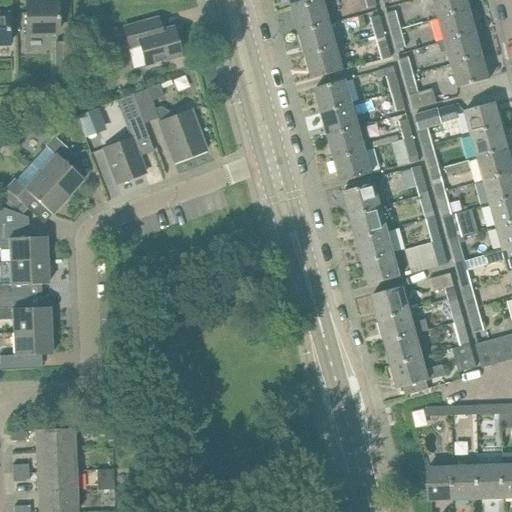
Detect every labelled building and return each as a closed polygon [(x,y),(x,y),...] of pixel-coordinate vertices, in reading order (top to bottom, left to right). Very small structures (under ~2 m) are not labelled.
[(25,0),(26,16),(27,33),(58,32),(57,22),(57,2),(41,2),(40,0),(25,0)] [(290,0),(293,8),(322,0),(290,0)] [(322,0),(293,8),(300,31),(331,23),(324,0),(322,0)] [(434,0),(439,18),(470,9),(467,0),(434,0)] [(439,18),(446,41),(477,32),(470,9),(439,18)] [(387,13),(392,31),(401,28),(396,11),(387,13)] [(0,45),(9,45),(8,33),(8,13),(0,13),(0,45)] [(370,18),(375,34),(379,33),(380,36),(385,35),(379,15),(370,18)] [(124,27),(129,47),(138,44),(144,65),(161,61),(181,56),(173,28),(161,31),(158,18),(124,27)] [(300,31),(306,55),(337,46),(331,23),(300,31)] [(392,31),(397,49),(406,47),(401,28),(392,31)] [(103,32),(106,44),(120,40),(117,29),(103,32)] [(448,51),(452,64),(483,56),(477,32),(446,41),(440,43),(442,52),(448,51)] [(375,34),(380,54),(382,60),(391,57),(385,35),(380,36),(379,33),(375,34)] [(57,73),(70,72),(69,43),(56,43),(57,73)] [(306,55),(313,78),(343,70),(337,46),(306,55)] [(399,59),(405,77),(414,75),(408,56),(399,59)] [(483,56),(452,64),(458,88),(489,79),(483,56)] [(386,75),(391,91),(395,90),(396,93),(401,92),(395,73),(393,66),(375,72),(377,78),(386,75)] [(405,77),(414,109),(436,103),(432,88),(418,92),(414,75),(405,77)] [(173,84),(175,89),(190,84),(187,78),(173,84)] [(315,88),(322,112),(353,103),(347,79),(315,88)] [(163,96),(159,84),(147,88),(132,94),(143,123),(157,118),(159,122),(158,122),(173,163),(206,150),(199,132),(197,133),(194,126),(197,125),(191,110),(172,117),(171,113),(160,106),(155,109),(152,100),(163,96)] [(391,91),(396,111),(405,109),(401,92),(396,93),(395,90),(391,91)] [(117,184),(145,173),(138,156),(153,150),(143,123),(132,94),(116,100),(130,138),(103,148),(110,165),(117,184)] [(472,135),(503,126),(496,102),(465,111),(472,135)] [(322,112),(328,135),(359,126),(353,103),(322,112)] [(420,133),(424,149),(433,146),(428,128),(442,124),(442,122),(459,117),(455,104),(438,109),(438,108),(415,114),(420,133)] [(399,121),(404,139),(413,137),(408,119),(399,121)] [(328,135),(335,158),(366,150),(359,126),(328,135)] [(478,158),(509,150),(503,126),(472,135),(478,158)] [(399,140),(398,135),(370,142),(372,148),(399,140)] [(40,170),(39,171),(68,196),(84,179),(66,164),(74,155),(60,142),(53,136),(44,146),(46,148),(32,163),(40,170)] [(404,139),(409,157),(418,155),(413,137),(404,139)] [(424,149),(431,171),(439,169),(433,146),(424,149)] [(335,158),(341,182),(372,173),(366,150),(335,158)] [(484,181),(511,173),(511,160),(509,150),(478,158),(484,181)] [(471,168),(469,160),(445,167),(448,175),(471,168)] [(17,208),(21,203),(27,208),(35,199),(52,214),(68,196),(39,171),(31,164),(15,181),(13,179),(0,194),(0,200),(9,208),(17,208)] [(420,196),(429,194),(421,165),(412,168),(420,196)] [(431,171),(437,194),(446,192),(439,169),(431,171)] [(491,205),(511,198),(511,173),(484,181),(491,205)] [(344,191),(350,215),(381,206),(375,183),(344,191)] [(443,217),(452,215),(446,192),(437,194),(443,217)] [(420,196),(426,219),(435,216),(429,194),(420,196)] [(497,227),(511,223),(511,198),(491,205),(497,227)] [(350,215),(357,238),(388,230),(381,206),(350,215)] [(450,240),(459,238),(463,237),(457,214),(452,215),(443,217),(450,240)] [(426,219),(432,243),(441,240),(435,216),(426,219)] [(485,255),(511,247),(511,223),(497,227),(503,249),(485,255)] [(9,262),(47,260),(46,236),(23,238),(22,226),(2,227),(0,226),(0,249),(8,249),(9,262)] [(357,238),(363,262),(394,253),(388,230),(357,238)] [(450,240),(456,263),(465,261),(459,238),(450,240)] [(432,243),(438,265),(448,263),(441,240),(432,243)] [(506,259),(510,274),(511,273),(511,247),(485,255),(488,264),(506,259)] [(363,262),(370,285),(401,277),(394,253),(363,262)] [(0,298),(26,297),(25,285),(48,284),(47,260),(9,262),(10,284),(0,285),(0,298)] [(456,263),(463,287),(471,284),(465,261),(456,263)] [(445,288),(448,300),(457,298),(450,273),(428,279),(431,291),(445,288)] [(463,287),(469,310),(478,307),(471,284),(463,287)] [(404,286),(372,295),(379,319),(410,311),(404,286)] [(0,319),(12,319),(13,333),(50,331),(49,307),(26,308),(26,297),(0,298),(0,319)] [(448,300),(454,322),(463,319),(457,298),(448,300)] [(469,310),(476,333),(484,331),(478,307),(469,310)] [(410,311),(379,319),(385,341),(416,333),(428,329),(426,319),(414,323),(410,311)] [(454,322),(460,345),(470,343),(463,319),(454,322)] [(0,356),(1,369),(29,367),(29,355),(51,354),(50,331),(13,333),(14,355),(0,356)] [(416,333),(385,341),(392,365),(423,356),(416,333)] [(498,338),(505,361),(511,359),(511,342),(510,335),(498,338)] [(505,361),(498,338),(487,341),(494,364),(505,361)] [(476,344),(482,367),(494,364),(487,341),(476,344)] [(453,349),(459,372),(476,367),(470,343),(460,345),(461,347),(453,349)] [(423,356),(392,365),(398,388),(405,387),(407,394),(429,388),(427,380),(435,378),(446,375),(443,364),(426,369),(423,356)] [(501,404),(477,405),(477,414),(501,414),(501,404)] [(511,404),(501,404),(501,414),(511,413),(511,404)] [(452,406),(452,415),(477,414),(477,405),(452,406)] [(427,416),(452,415),(452,406),(426,407),(427,416)] [(34,431),(35,452),(75,450),(74,429),(34,431)] [(11,432),(11,441),(27,440),(27,432),(11,432)] [(35,452),(36,473),(83,471),(83,470),(76,470),(75,450),(35,452)] [(511,464),(503,465),(504,498),(511,497),(511,464)] [(12,465),(13,474),(28,473),(28,465),(12,465)] [(503,465),(478,466),(479,498),(504,498),(503,465)] [(478,466),(453,467),(454,499),(479,498),(478,466)] [(453,467),(428,467),(429,500),(454,499),(453,467)] [(36,473),(37,493),(77,492),(76,475),(83,474),(83,471),(36,473)] [(13,474),(13,482),(29,481),(28,473),(13,474)] [(37,493),(37,511),(77,511),(77,492),(37,493)]
